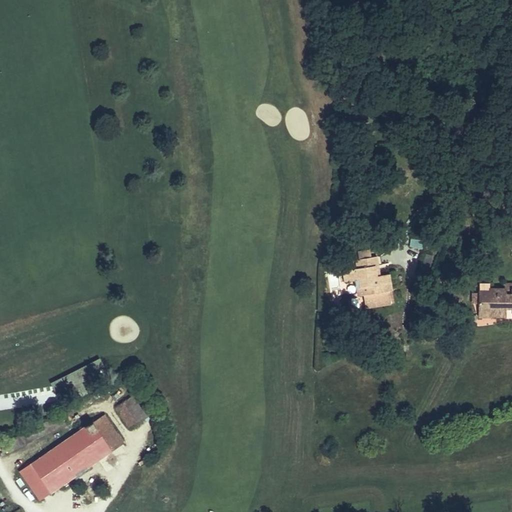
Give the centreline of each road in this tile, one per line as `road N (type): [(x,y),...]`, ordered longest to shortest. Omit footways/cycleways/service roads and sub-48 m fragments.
road 1 (residential): [(353,0),(360,44),(416,114),(487,146),(511,146)]
road 2 (unknown): [(479,143),(390,251)]
